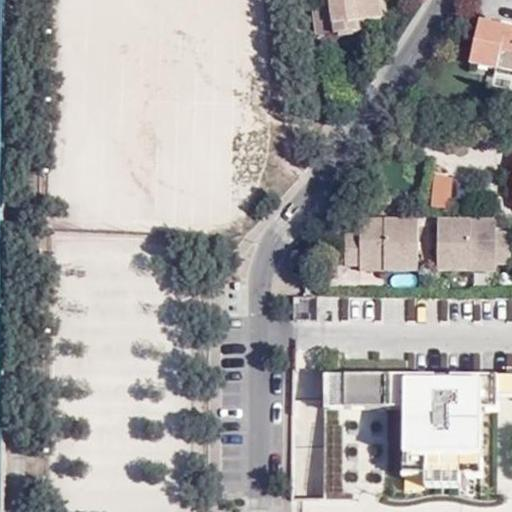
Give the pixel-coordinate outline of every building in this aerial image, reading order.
[(328,0),(329,4),(334,33),(354,29),(353,18),(363,17),(379,14),(376,0),(328,0)] [(329,4),(309,7),(310,14),(314,36),(334,33),(329,4)] [(353,18),(354,29),(364,28),(363,17),(353,18)] [(467,63),(511,73),(511,28),(479,22),(467,63)] [(433,176),(430,208),(449,210),(452,177),(433,176)] [(441,247),(511,246),(511,232),(499,232),(499,219),(480,219),(481,225),(474,225),(474,219),(441,220),(441,247)] [(422,270),(421,220),(403,220),(403,226),(397,225),(397,220),(363,220),(364,235),(349,235),(349,266),(364,265),(365,265),(365,260),(388,260),(388,270),(422,270)] [(442,270),(475,270),(475,259),(498,259),(498,262),(499,262),(511,262),(511,246),(441,247),(442,270)] [(475,270),(499,270),(499,262),(498,262),(498,259),(475,259),(475,270)] [(388,270),(388,260),(365,260),(365,265),(364,265),(364,272),(388,271),(388,270)] [(325,378),(325,410),(404,411),(404,378),(325,378)] [(404,411),(404,476),(426,476),(460,476),(480,476),(480,412),(480,379),(451,379),(451,384),(435,384),(435,378),(404,378),(404,411)] [(511,379),(480,379),(480,412),(498,412),(498,399),(511,398),(511,379)] [(460,476),(426,476),(426,488),(460,489),(460,476)]
